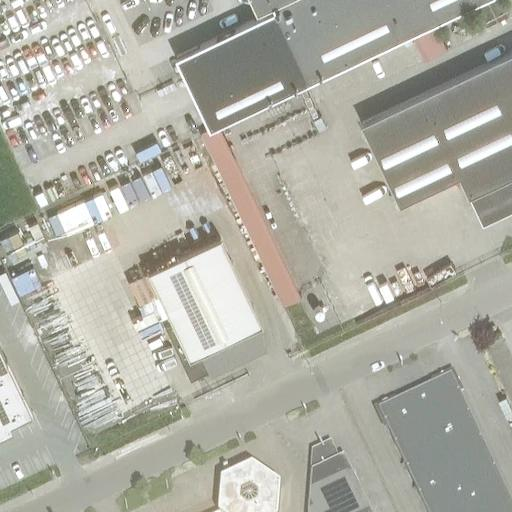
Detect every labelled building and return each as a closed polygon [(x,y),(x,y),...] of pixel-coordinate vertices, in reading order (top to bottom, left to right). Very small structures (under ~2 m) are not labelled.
[(266,0),(268,3),(266,4),(267,6),(279,0),(281,0),(284,5),(185,52),(219,125),(229,120),(316,79),(480,0),(266,0)] [(508,15),(500,0),(482,0),(475,3),(486,25),(508,15)] [(447,49),(434,24),(413,34),(425,59),(447,49)] [(511,51),(361,123),(400,204),(460,176),(478,215),(511,199),(511,51)] [(219,125),(199,134),(282,306),(303,296),(229,120),(219,125)] [(0,130),(0,206),(29,192),(0,130)] [(155,268),(146,272),(171,323),(164,326),(189,380),(209,371),(209,370),(213,358),(227,352),(222,343),(260,325),(219,238),(211,242),(155,268)] [(30,295),(13,301),(52,400),(69,393),(30,295)] [(0,347),(0,426),(31,412),(0,347)] [(511,511),(511,507),(453,383),(445,380),(384,409),(381,417),(425,511),(511,511)] [(308,511),(368,511),(360,494),(349,482),(355,477),(348,468),(344,459),(311,474),(308,511)] [(223,484),(222,484),(218,511),(278,511),(280,489),(252,470),(236,478),(238,481),(226,486),(223,484)]
